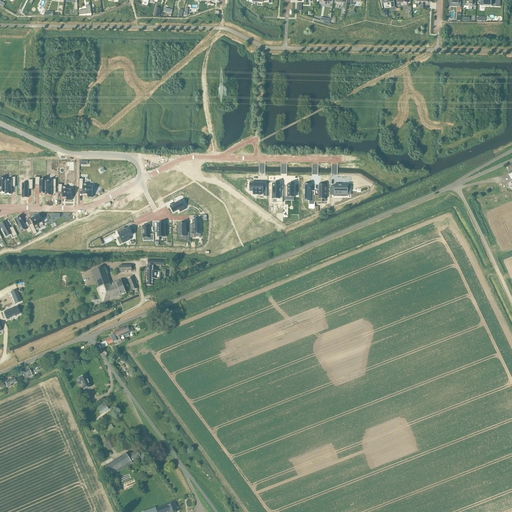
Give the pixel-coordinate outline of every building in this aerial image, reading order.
[(5,179),(4,179),(4,193),(4,195),(10,195),(11,187),(15,187),(15,177),(10,177),(10,181),(5,181),(5,179)] [(40,177),(35,177),(35,185),(39,186),(39,194),(45,194),(45,180),(40,180),(40,177)] [(46,180),(45,180),(45,194),(45,195),(51,196),(51,188),(56,188),(56,179),(51,179),(51,182),(46,181),(46,180)] [(83,179),(79,179),(79,190),(83,190),(82,195),(87,195),(87,197),(92,197),(93,187),(88,187),(88,184),(83,184),(83,179)] [(28,183),(22,183),(22,197),(28,197),(28,190),(33,190),(33,180),(28,180),(28,181),(28,183)] [(256,184),(250,184),(250,191),(253,191),(253,194),(263,194),(263,197),(266,197),(266,188),(263,188),(263,184),(256,184)] [(272,184),(272,202),(283,203),(283,186),(280,186),(280,184),(272,184)] [(285,186),(285,201),(294,201),(294,197),(294,185),(288,184),(288,186),(285,186)] [(305,195),(304,195),(304,201),(309,201),(309,209),(314,209),(315,202),(315,191),(311,191),(311,185),(305,185),(304,185),(304,184),(304,190),(305,190),(305,195)] [(330,187),(330,196),(334,196),(334,197),(338,197),(338,195),(347,195),(347,191),(351,191),(351,186),(347,186),(347,185),(346,185),(346,184),(342,184),(342,185),(334,185),(334,187),(330,187)] [(62,185),(58,185),(58,193),(62,193),(62,198),(67,198),(66,200),(72,200),(72,190),(67,189),(67,187),(62,187),(62,185)] [(315,191),(315,202),(325,202),(325,199),(326,199),(326,185),(319,185),(318,190),(315,190),(315,191)] [(185,209),(181,201),(170,207),(173,213),(179,209),(180,212),(185,209)] [(38,215),(29,219),(31,224),(29,225),(33,235),(37,233),(34,229),(43,225),(38,215)] [(19,217),(14,220),(20,233),(26,230),(28,234),(31,232),(33,235),(29,225),(27,222),(23,224),(19,217)] [(193,225),(190,225),(190,238),(195,238),(195,234),(201,234),(200,220),(193,220),(193,225)] [(5,221),(0,223),(0,226),(6,237),(11,234),(13,237),(17,235),(12,227),(8,229),(5,221)] [(157,232),(155,232),(155,241),(159,241),(159,237),(165,237),(165,232),(166,232),(166,228),(164,228),(164,224),(157,224),(157,232)] [(178,228),(177,229),(177,233),(178,233),(178,237),(179,237),(179,239),(186,239),(186,241),(190,241),(189,232),(186,232),(186,224),(178,224),(178,228)] [(150,226),(142,226),(143,238),(150,238),(150,241),(154,241),(153,235),(150,235),(150,226)] [(119,230),(117,231),(120,237),(123,243),(125,242),(130,240),(130,239),(129,237),(132,235),(130,230),(129,228),(125,230),(124,227),(119,230)] [(156,279),(156,271),(153,270),(153,265),(147,265),(147,273),(147,276),(147,280),(147,286),(152,286),(153,279),(156,279)] [(96,282),(98,289),(111,284),(108,276),(104,266),(91,271),(96,282)] [(133,290),(137,289),(135,283),(132,277),(128,278),(133,290)] [(111,284),(98,289),(103,302),(126,293),(124,287),(121,280),(111,284)] [(16,290),(11,292),(15,304),(21,301),(16,290)] [(20,314),(17,307),(3,312),(6,319),(20,314)] [(131,330),(133,329),(132,326),(131,327),(129,328),(128,325),(121,328),(124,335),(125,335),(126,337),(129,336),(128,334),(132,332),(131,330)] [(124,335),(121,328),(114,331),(115,333),(110,335),(113,342),(117,341),(121,340),(120,337),(124,335)] [(21,372),(22,374),(24,378),(24,379),(32,376),(29,368),(21,372)] [(83,390),(84,390),(91,387),(91,386),(86,375),(79,378),(84,389),(83,390)] [(14,378),(5,382),(7,387),(11,386),(10,384),(16,382),(14,378)] [(79,410),(88,405),(86,401),(77,406),(79,410)] [(101,415),(109,409),(104,403),(101,405),(101,406),(98,408),(101,412),(99,413),(101,415)] [(116,447),(112,439),(105,443),(109,450),(116,447)] [(111,476),(130,465),(132,463),(131,462),(140,456),(137,451),(128,456),(126,453),(105,466),(111,476)] [(116,493),(122,490),(119,483),(113,486),(116,493)] [(156,509),(157,511),(166,511),(167,511),(176,511),(177,511),(176,507),(175,504),(174,503),(168,505),(156,509)]
